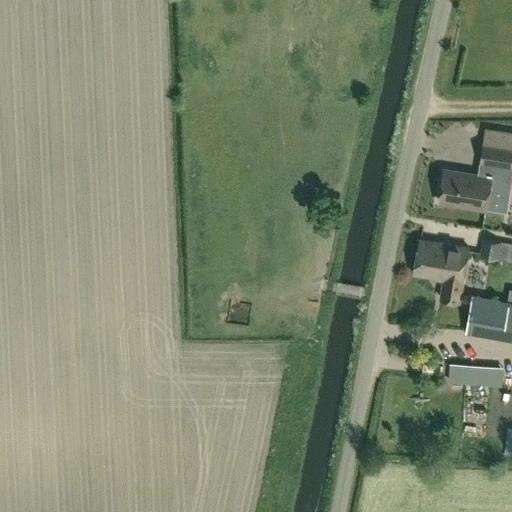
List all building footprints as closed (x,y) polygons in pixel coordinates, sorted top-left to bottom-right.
[(511,169),(511,150),(485,147),(482,164),(511,169)] [(487,211),(492,179),(445,172),(440,204),(487,211)] [(479,256),(506,261),(509,243),(482,238),(479,256)] [(421,241),(415,276),(462,285),(469,250),(421,241)] [(511,301),(473,295),(468,324),(505,330),(505,328),(511,329),(511,301)] [(483,383),(484,367),(448,364),(447,381),(483,383)]
